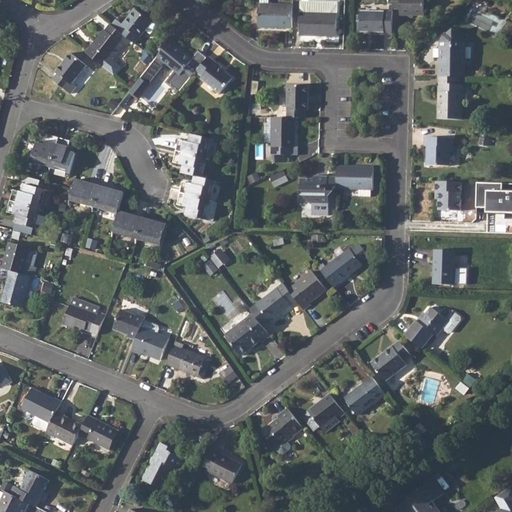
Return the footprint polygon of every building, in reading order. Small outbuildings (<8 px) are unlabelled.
[(259,25),(293,26),(293,3),(270,3),(270,0),(261,0),(261,3),(260,3),(259,25)] [(393,0),(393,4),(393,8),(401,8),(401,14),(425,15),(424,0),(393,0)] [(301,11),(301,34),(336,34),(337,1),(319,1),(319,12),(301,11)] [(127,26),(122,32),(131,40),(136,44),(146,31),(151,35),(158,27),(135,9),(124,24),(127,26)] [(361,29),(393,29),(393,11),(361,10),(361,29)] [(106,28),(86,52),(102,65),(106,68),(114,74),(119,68),(119,64),(109,57),(121,42),(125,45),(126,46),(131,40),(122,32),(112,25),(111,24),(107,29),(106,28)] [(438,65),(438,75),(460,76),(464,76),(465,56),(461,56),(461,46),(461,42),(465,42),(463,35),(453,28),(443,35),(440,42),(440,65),(438,65)] [(172,39),(158,56),(155,59),(150,66),(157,72),(165,61),(177,71),(169,81),(181,91),(197,71),(208,57),(200,50),(193,58),(183,50),(184,49),(172,39)] [(57,74),(53,79),(71,92),(76,86),(72,82),(87,65),(71,53),(56,72),(57,74)] [(210,56),(197,71),(203,77),(202,78),(220,93),(233,77),(222,68),(223,67),(210,56)] [(440,103),(438,103),(438,117),(461,118),(462,84),(460,84),(460,76),(438,75),(438,91),(441,91),(440,103)] [(149,84),(141,77),(132,89),(130,90),(139,97),(149,84)] [(288,85),(288,117),(295,117),(305,117),(305,110),(307,110),(308,85),(288,85)] [(288,117),(273,117),(273,154),(293,154),(294,146),(295,146),(295,117),(288,117)] [(36,145),(32,161),(51,167),(59,137),(49,134),(46,144),(45,148),(36,145)] [(180,139),(176,150),(207,158),(211,138),(196,135),(194,142),(189,141),(180,139)] [(449,164),(450,149),(450,145),(452,145),(453,136),(425,136),(425,145),(427,145),(427,164),(449,164)] [(59,137),(51,167),(70,172),(74,155),(66,153),(67,149),(70,140),(59,137)] [(176,150),(174,162),(183,164),(188,166),(186,173),(195,175),(200,176),(202,177),(207,158),(176,150)] [(337,176),(337,188),(359,188),(358,195),(371,196),(371,188),(374,188),(374,166),(338,166),(337,176)] [(308,180),(301,180),(301,194),(308,194),(308,199),(310,199),(310,202),(312,202),(312,203),(321,203),(321,202),(329,202),(329,192),(331,192),(333,190),(333,188),(337,188),(337,176),(328,176),(328,175),(314,174),(314,177),(308,177),(308,180)] [(14,189),(11,199),(41,207),(45,188),(44,188),(46,181),(30,176),(29,183),(26,182),(25,189),(28,189),(27,192),(24,191),(14,189)] [(184,181),(181,192),(211,199),(215,180),(202,177),(200,176),(198,184),(193,183),(184,181)] [(73,188),(70,199),(94,206),(100,184),(76,178),(73,188)] [(436,180),(436,190),(439,190),(439,197),(439,209),(445,209),(445,218),(457,219),(457,209),(460,210),(461,197),(458,197),(458,191),(461,191),(461,181),(436,180)] [(100,184),(94,206),(118,212),(119,209),(124,191),(100,184)] [(181,192),(178,204),(188,206),(192,207),(190,215),(213,221),(218,201),(211,199),(181,192)] [(11,199),(8,211),(17,214),(21,215),(19,222),(35,227),(41,207),(11,199)] [(118,212),(113,231),(137,238),(143,216),(119,209),(118,212)] [(143,216),(137,238),(161,245),(167,223),(143,216)] [(10,241),(3,269),(9,270),(28,276),(31,276),(33,277),(36,268),(25,264),(30,247),(10,241)] [(350,249),(323,270),(335,286),(363,264),(361,262),(369,256),(359,245),(352,251),(350,249)] [(219,248),(209,255),(219,267),(229,260),(219,248)] [(435,249),(434,284),(453,284),(454,250),(435,249)] [(28,276),(9,270),(1,301),(24,307),(31,276),(28,276)] [(312,271),(289,290),(297,300),(305,309),(310,304),(309,303),(327,289),(312,271)] [(54,292),(56,283),(39,279),(36,287),(54,292)] [(280,279),(260,295),(263,298),(283,283),(280,279)] [(289,290),(284,282),(258,303),(272,320),(297,300),(289,290)] [(76,325),(98,334),(106,313),(100,311),(98,315),(71,304),(63,323),(74,327),(76,325)] [(418,319),(406,334),(424,347),(435,333),(438,335),(444,327),(449,331),(452,331),(462,318),(461,315),(453,309),(452,311),(446,306),(441,313),(432,306),(421,321),(418,319)] [(128,337),(136,340),(141,326),(144,319),(146,316),(138,312),(137,314),(122,309),(114,329),(129,335),(128,337)] [(271,335),(253,313),(226,335),(242,355),(260,340),(262,342),(271,335)] [(136,340),(132,350),(140,353),(141,351),(161,359),(169,337),(158,333),(160,327),(158,325),(144,319),(141,326),(136,340)] [(400,341),(371,362),(386,381),(408,365),(405,360),(412,355),(400,341)] [(175,344),(167,363),(204,378),(208,367),(203,365),(206,356),(175,344)] [(384,391),(372,376),(345,398),(358,415),(386,394),(384,391)] [(32,388),(21,409),(35,416),(32,422),(33,425),(46,432),(50,424),(57,410),(62,401),(54,397),(53,398),(32,388)] [(318,405),(317,404),(309,410),(310,412),(304,416),(315,431),(321,426),(325,433),(341,421),(339,418),(346,413),(331,393),(323,399),(324,401),(318,405)] [(294,435),(304,427),(289,407),(278,415),(280,417),(262,430),(280,454),(283,454),(291,448),(292,445),(289,441),(295,437),(294,435)] [(50,424),(46,433),(53,437),(54,436),(73,445),(79,433),(83,425),(64,415),(65,414),(57,410),(50,424)] [(83,425),(79,433),(110,448),(119,430),(88,415),(83,425)] [(152,465),(150,465),(143,479),(164,489),(175,467),(181,470),(187,459),(179,455),(180,452),(161,442),(154,457),(156,458),(152,465)] [(212,448),(202,467),(233,482),(243,464),(212,448)] [(345,459),(336,465),(344,476),(353,470),(345,459)] [(14,485),(10,492),(30,502),(37,506),(40,499),(45,501),(48,494),(44,491),(50,479),(31,469),(21,488),(14,485)] [(397,511),(401,510),(402,511),(440,511),(433,501),(443,493),(433,478),(406,497),(407,499),(394,509),(395,511),(397,511)] [(10,492),(7,491),(0,504),(0,511),(21,511),(23,508),(26,510),(30,502),(10,492)]
